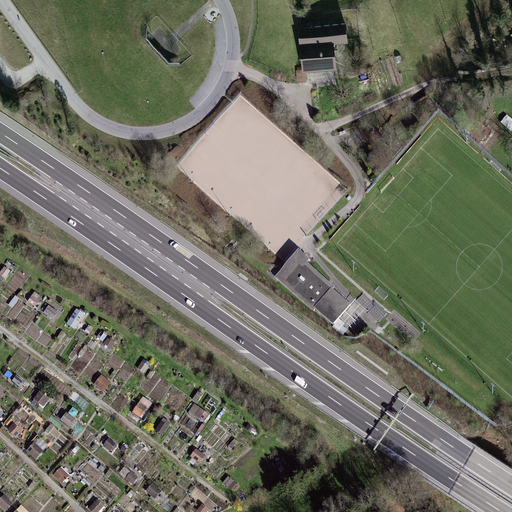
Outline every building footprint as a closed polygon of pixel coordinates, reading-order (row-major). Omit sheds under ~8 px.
[(345,23),(299,28),(303,67),(335,63),(332,40),(346,38),(345,23)] [(298,83),(307,82),(305,72),(297,73),(298,83)] [(484,97),(473,87),(468,92),(479,103),(484,97)] [(511,124),(508,121),(501,129),(510,137),(511,134),(511,124)] [(334,289),(299,258),(279,280),(314,311),(315,309),(333,325),(350,306),(332,290),(334,289)] [(37,310),(43,300),(35,295),(29,305),(37,310)] [(45,315),(54,322),(60,315),(50,308),(45,315)] [(79,311),(67,324),(75,332),(87,319),(79,311)] [(95,388),(105,395),(113,385),(103,377),(95,388)] [(46,408),(48,398),(38,395),(35,405),(46,408)] [(146,417),(152,405),(142,401),(137,413),(146,417)] [(62,423),(71,429),(77,422),(68,415),(62,423)] [(28,451),(35,460),(43,455),(37,445),(28,451)] [(192,460),(201,467),(206,459),(197,452),(192,460)] [(62,469),(54,477),(63,486),(71,479),(62,469)]
